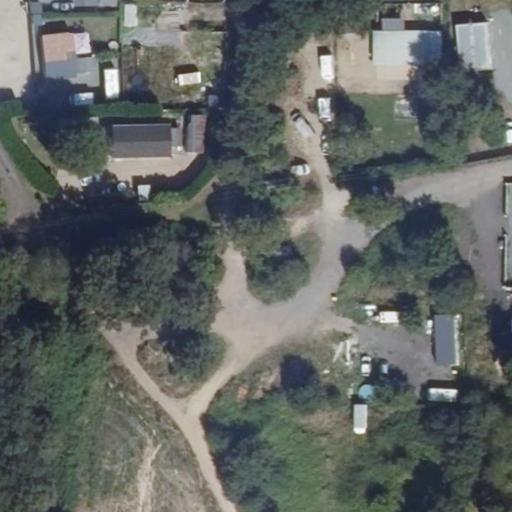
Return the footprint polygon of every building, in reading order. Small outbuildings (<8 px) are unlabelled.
[(67,31),(67,18),(39,19),(38,3),(30,3),(31,32),(67,31)] [(374,18),(372,64),(440,67),(441,31),(402,29),(403,20),(374,18)] [(456,71),(488,71),(486,23),(455,24),(456,71)] [(87,58),(86,33),(36,34),(38,83),(97,81),(98,100),(116,99),(115,57),(87,58)] [(205,152),(207,116),(186,115),(184,151),(205,152)] [(164,160),(164,147),(179,147),(179,126),(105,124),(104,159),(164,160)]
